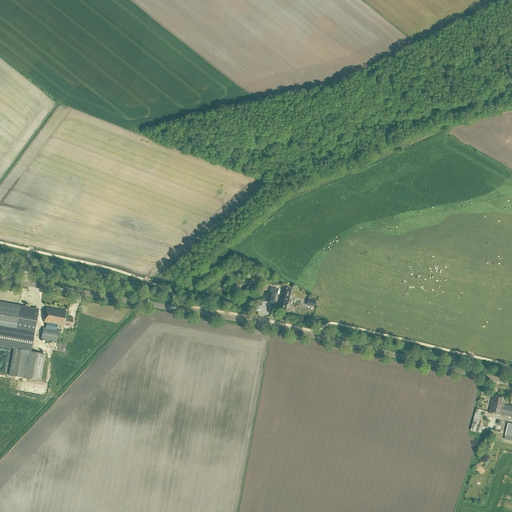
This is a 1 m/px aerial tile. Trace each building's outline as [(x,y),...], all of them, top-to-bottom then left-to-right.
[(292,289),(283,287),(280,299),(281,299),(279,307),(286,309),(287,304),(288,304),(292,289)] [(274,303),(277,290),(275,290),(275,289),(271,288),(269,293),(266,292),(264,301),(274,303)] [(307,302),(306,305),(309,306),(314,307),(315,307),(317,300),(316,300),(308,298),(307,302)] [(0,346),(12,348),(31,351),(38,311),(21,308),(21,305),(0,301),(0,346)] [(67,311),(47,308),(44,322),(72,327),(74,318),(66,317),(67,311)] [(43,328),(41,340),(45,340),(50,341),(57,343),(57,339),(58,333),(59,331),(56,330),(46,328),(43,328)] [(45,354),(13,349),(9,375),(41,381),(45,354)] [(511,417),(511,406),(504,404),(505,403),(503,403),(504,397),(493,395),(489,411),(511,417)] [(481,415),(482,412),(483,409),(477,408),(471,430),(479,432),(482,421),(480,420),(481,418),(479,418),(480,415),(481,415)]
